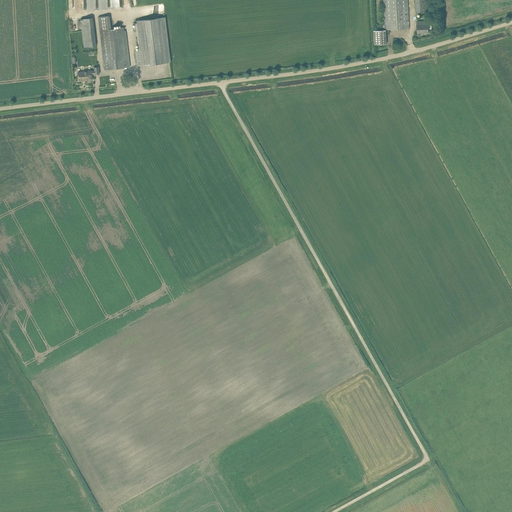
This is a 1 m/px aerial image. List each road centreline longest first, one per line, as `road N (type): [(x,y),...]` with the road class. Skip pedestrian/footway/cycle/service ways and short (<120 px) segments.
road 1 (track): [(220,82),(427,459),(334,511)]
road 2 (unclassified): [(0,109),(322,69),(511,22)]
